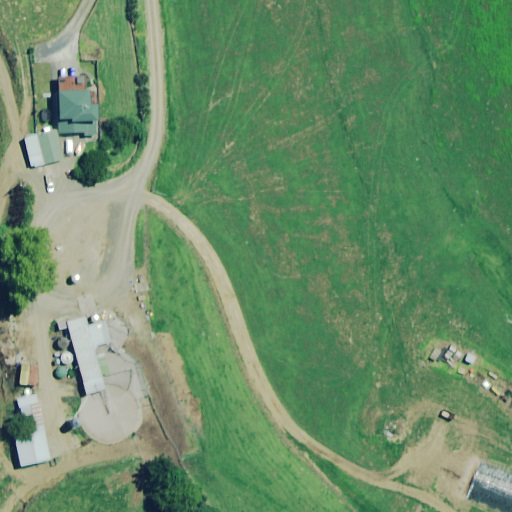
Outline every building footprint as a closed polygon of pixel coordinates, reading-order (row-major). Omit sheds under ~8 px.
[(81,136),(93,136),(93,122),(92,105),(85,105),(85,92),(54,92),(55,120),(55,134),(81,133),(81,136)] [(60,159),(53,130),(21,138),(29,167),(60,159)] [(85,326),(83,317),(64,322),(84,394),(103,389),(92,346),(108,342),(103,322),(85,326)] [(36,367),(18,366),(16,384),(35,386),(36,367)] [(39,420),(34,395),(14,399),(20,424),(39,420)] [(47,460),(40,425),(10,432),(18,466),(47,460)]
